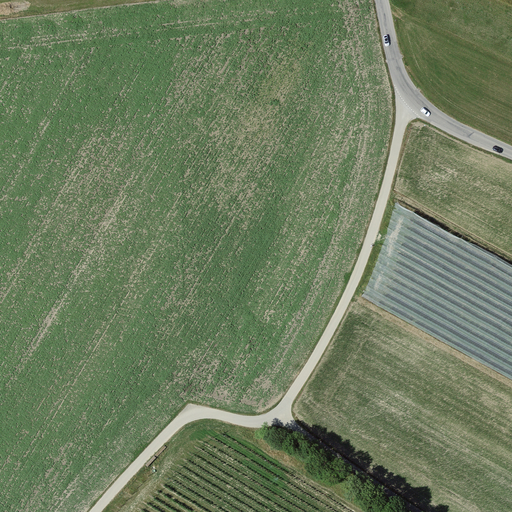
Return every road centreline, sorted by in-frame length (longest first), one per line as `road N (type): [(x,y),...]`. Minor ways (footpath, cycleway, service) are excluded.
road 1 (unclassified): [(413,100),(402,113),(351,287),(279,416),(263,422),(194,413),(178,421),(95,511)]
road 2 (track): [(420,511),(279,416)]
